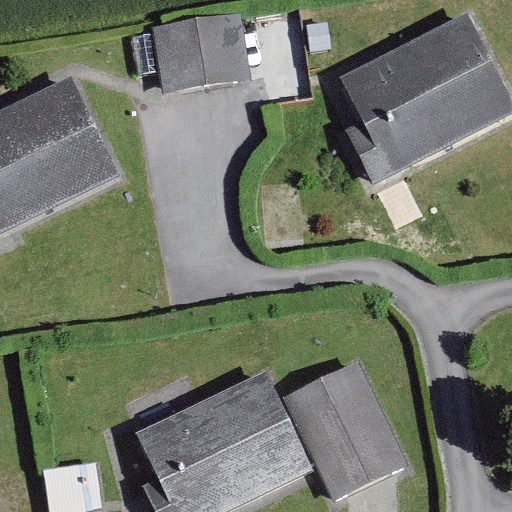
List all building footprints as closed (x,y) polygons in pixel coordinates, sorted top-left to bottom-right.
[(511,122),(511,110),(467,21),(336,86),(361,135),(351,141),(376,191),(511,122)] [(247,94),(237,25),(151,37),(161,107),(247,94)] [(0,240),(119,185),(75,92),(0,126),(0,240)] [(404,475),(357,376),(287,409),(334,508),(404,475)] [(243,511),(313,480),(268,383),(139,443),(160,488),(146,495),(154,511),(243,511)] [(100,511),(96,472),(42,479),(45,511),(100,511)]
